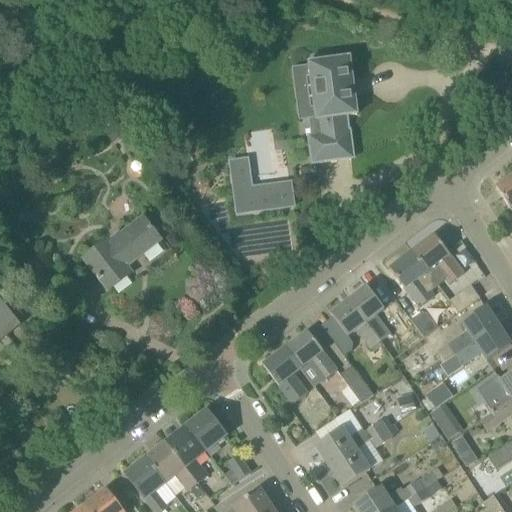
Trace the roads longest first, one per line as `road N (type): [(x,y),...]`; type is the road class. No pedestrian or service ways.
road 1 (residential): [(217,366),(447,186)]
road 2 (residential): [(27,511),(217,366)]
road 3 (track): [(344,0),(511,64)]
road 4 (residential): [(311,511),(217,366)]
